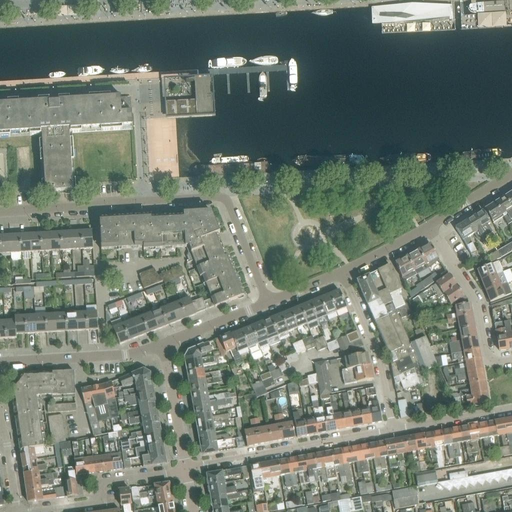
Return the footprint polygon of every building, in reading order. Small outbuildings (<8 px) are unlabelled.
[(511,0),(469,3),(465,8),(471,14),(511,10),(511,0)] [(409,5),(371,9),(371,26),(454,23),(451,7),(409,5)] [(0,137),(39,135),(42,186),(42,193),(47,193),(48,195),(53,195),(53,192),(65,191),(65,194),(71,194),(71,191),(76,191),(75,184),(72,133),(131,130),(133,130),(132,114),(131,113),(121,114),(121,110),(128,109),(128,97),(120,98),(120,95),(119,95),(59,98),(48,99),(0,101),(0,137)] [(196,101),(167,102),(168,116),(213,114),(212,100),(196,101)] [(500,148),(456,150),(450,156),(455,160),(501,157),(504,154),(500,148)] [(441,149),(404,150),(397,156),(403,161),(443,159),(448,154),(441,149)] [(383,153),(323,160),(319,164),(324,169),(386,164),(392,158),(383,153)] [(262,160),(213,164),(208,170),(213,175),(266,172),(270,166),(262,160)] [(498,201),(495,203),(504,217),(507,223),(509,226),(511,224),(511,208),(505,197),(504,198),(498,201)] [(493,224),(504,217),(495,203),(485,209),(484,210),(493,224)] [(484,230),(491,242),(496,239),(487,225),(491,223),(483,211),(474,216),(483,231),(484,230)] [(223,249),(217,234),(220,233),(219,233),(211,212),(183,214),(183,216),(151,218),(151,216),(100,219),(101,250),(119,249),(143,248),(144,250),(189,247),(191,253),(189,254),(188,256),(191,264),(188,265),(195,262),(200,277),(203,276),(212,299),(210,299),(210,300),(213,307),(214,307),(215,307),(227,303),(230,301),(244,296),(228,256),(226,257),(223,249)] [(465,222),(473,235),(478,232),(486,245),(491,242),(484,230),(483,231),(474,216),(465,222)] [(473,235),(465,222),(455,228),(463,241),(471,255),(476,252),(469,237),(473,235)] [(82,232),(83,250),(93,249),(92,231),(82,232)] [(61,233),(62,251),(72,250),(71,232),(61,233)] [(71,232),(72,250),(83,250),(82,232),(71,232)] [(40,234),(41,252),(52,251),(51,233),(40,234)] [(51,233),(52,251),(62,251),(61,233),(51,233)] [(30,235),(31,253),(41,252),(40,234),(30,235)] [(10,236),(11,254),(21,253),(20,235),(10,236)] [(20,235),(21,253),(31,253),(30,235),(20,235)] [(0,236),(0,247),(0,254),(11,254),(10,236),(0,236)] [(419,250),(429,269),(431,267),(439,260),(430,244),(423,248),(420,249),(419,250)] [(507,246),(497,252),(501,258),(511,252),(507,246)] [(429,269),(419,250),(407,257),(417,275),(429,269)] [(497,252),(487,258),(490,262),(501,258),(497,252)] [(400,261),(395,263),(404,282),(417,275),(407,257),(400,261)] [(498,262),(477,270),(482,281),(496,275),(503,273),(498,262)] [(95,277),(94,266),(84,267),(84,272),(84,277),(95,277)] [(401,290),(390,266),(379,271),(395,309),(395,310),(396,312),(399,311),(403,320),(412,316),(407,305),(405,306),(398,291),(401,290)] [(141,279),(140,280),(143,288),(144,289),(163,281),(165,284),(172,281),(179,279),(184,277),(180,267),(158,276),(157,273),(156,273),(154,269),(139,275),(140,278),(141,279)] [(70,269),(63,270),(63,274),(64,279),(74,278),(74,273),(70,273),(70,269)] [(496,275),(482,281),(485,289),(485,291),(486,292),(508,283),(511,280),(511,275),(510,270),(503,273),(496,275)] [(379,271),(369,275),(357,281),(389,354),(393,363),(391,363),(393,378),(395,384),(401,382),(403,389),(419,385),(426,382),(422,372),(410,344),(397,314),(396,312),(395,310),(395,309),(379,271)] [(428,279),(431,284),(436,281),(432,275),(428,279)] [(449,275),(432,287),(439,297),(443,294),(457,285),(449,275)] [(426,280),(421,283),(425,289),(429,286),(426,280)] [(421,283),(416,286),(417,287),(420,292),(425,289),(421,283)] [(511,293),(508,283),(486,292),(490,303),(511,293)] [(443,294),(439,297),(447,308),(451,305),(460,299),(463,303),(467,301),(467,300),(465,297),(457,285),(443,294)] [(329,295),(336,312),(346,308),(339,291),(332,293),(330,294),(329,295)] [(427,300),(423,293),(418,296),(423,303),(427,300)] [(329,295),(319,299),(326,316),(336,312),(329,295)] [(418,296),(412,300),(414,306),(423,303),(418,296)] [(180,302),(187,318),(196,315),(196,314),(207,310),(204,302),(203,302),(202,298),(192,303),(190,298),(180,302)] [(309,303),(317,320),(326,316),(319,299),(309,303)] [(204,302),(207,310),(213,307),(210,300),(204,302)] [(180,302),(170,305),(177,322),(187,318),(180,302)] [(309,303),(300,307),(309,329),(319,325),(317,320),(309,303)] [(115,304),(108,306),(111,315),(118,312),(116,308),(115,304)] [(447,320),(452,319),(472,315),(470,304),(469,304),(456,307),(457,314),(447,316),(447,320)] [(161,309),(167,326),(177,322),(170,305),(161,309)] [(300,307),(290,311),(297,328),(303,326),(305,330),(309,329),(300,307)] [(151,313),(158,330),(167,326),(161,309),(151,313)] [(287,332),(297,328),(290,311),(280,315),(287,332)] [(88,330),(98,330),(97,312),(87,313),(88,330)] [(67,332),(77,331),(76,313),(66,314),(67,332)] [(77,331),(88,330),(87,313),(76,313),(77,331)] [(142,317),(148,333),(158,330),(151,313),(142,317)] [(47,333),(57,332),(56,314),(46,315),(47,333)] [(57,332),(67,332),(66,314),(56,314),(57,332)] [(37,334),(47,333),(46,315),(36,316),(37,334)] [(280,315),(270,319),(279,341),(289,337),(287,332),(280,315)] [(472,315),(452,319),(453,324),(459,323),(460,330),(474,327),(472,315)] [(16,321),(15,321),(16,339),(17,339),(16,335),(26,334),(25,316),(15,317),(16,321)] [(26,334),(37,334),(36,316),(25,316),(26,334)] [(132,321),(139,337),(148,333),(142,317),(132,321)] [(270,319),(260,323),(270,347),(280,343),(270,319)] [(425,337),(417,319),(411,322),(419,340),(425,337)] [(120,320),(111,323),(113,328),(119,343),(119,345),(129,341),(122,324),(120,320)] [(15,321),(6,321),(7,339),(16,339),(15,321)] [(122,324),(129,341),(139,337),(132,321),(122,324)] [(260,323),(250,327),(260,351),(270,347),(260,323)] [(499,331),(496,331),(499,351),(509,349),(504,323),(498,324),(499,331)] [(250,327),(240,331),(248,349),(250,355),(260,351),(250,327)] [(477,338),(474,327),(460,330),(462,341),(477,338)] [(230,335),(237,353),(248,349),(240,331),(230,335),(230,334),(229,334),(230,335)] [(230,352),(237,366),(242,364),(237,353),(230,335),(226,337),(224,336),(215,340),(221,355),(224,356),(226,354),(230,352)] [(302,340),(306,351),(316,347),(315,344),(314,342),(312,336),(302,340)] [(346,336),(336,340),(340,348),(342,353),(351,349),(349,344),(346,336)] [(434,358),(430,347),(425,337),(419,340),(410,344),(422,372),(433,367),(434,370),(439,368),(438,367),(434,358)] [(314,342),(315,344),(316,347),(318,352),(328,347),(327,344),(325,340),(324,338),(314,342)] [(352,351),(364,347),(361,339),(349,344),(351,349),(352,351)] [(451,343),(450,343),(452,355),(479,350),(477,339),(462,341),(457,342),(451,343)] [(297,355),(306,351),(302,340),(292,344),(295,352),(297,355)] [(327,344),(328,347),(330,352),(340,348),(336,340),(327,344)] [(188,351),(184,358),(185,362),(206,358),(205,353),(211,351),(208,343),(188,351)] [(481,360),(479,350),(452,355),(453,361),(458,360),(458,363),(466,362),(481,360)] [(286,356),(287,361),(289,364),(299,360),(297,355),(295,352),(286,356)] [(354,369),(369,366),(367,354),(344,358),(347,370),(354,369)] [(434,358),(438,367),(449,365),(448,355),(435,358),(434,358)] [(188,372),(188,373),(203,370),(202,365),(218,363),(218,360),(217,356),(215,357),(206,358),(185,362),(186,371),(188,372)] [(456,375),(457,375),(483,370),(481,360),(466,362),(466,364),(467,368),(455,370),(456,375)] [(289,364),(287,361),(277,365),(279,369),(281,372),(291,368),(289,364)] [(314,364),(316,373),(316,376),(327,374),(324,362),(314,364)] [(344,385),(373,380),(370,366),(369,366),(354,369),(347,370),(342,371),(344,385)] [(136,385),(152,382),(150,373),(149,372),(143,369),(119,379),(122,388),(136,385)] [(279,369),(270,373),(273,381),(282,377),(281,372),(279,369)] [(203,370),(188,373),(187,375),(188,377),(189,378),(190,383),(221,377),(220,372),(204,374),(203,370)] [(485,382),(483,370),(457,375),(458,382),(469,380),(470,384),(485,382)] [(75,395),(75,391),(74,371),(56,372),(57,396),(75,395)] [(56,372),(37,373),(39,397),(57,396),(56,372)] [(11,389),(12,399),(15,398),(16,404),(36,401),(36,400),(31,396),(34,394),(38,397),(39,397),(37,373),(23,374),(11,389)] [(268,379),(262,382),(262,383),(265,390),(274,385),(273,381),(270,373),(269,373),(266,374),(268,379)] [(318,384),(316,376),(316,373),(307,377),(308,379),(309,385),(318,384)] [(330,394),(327,374),(316,376),(318,384),(320,396),(329,394),(330,394)] [(191,387),(190,389),(190,391),(191,392),(192,395),(207,392),(206,386),(222,383),(221,377),(190,383),(191,387)] [(308,379),(299,383),(300,389),(309,387),(309,385),(308,379)] [(111,382),(102,386),(111,419),(119,417),(115,399),(113,389),(111,382)] [(123,391),(117,392),(118,398),(124,397),(153,392),(152,388),(153,386),(152,382),(136,385),(136,389),(123,391)] [(296,382),(287,386),(288,392),(289,396),(299,395),(297,387),(296,382)] [(458,393),(451,395),(453,399),(455,399),(487,393),(485,382),(470,384),(471,389),(460,391),(461,394),(458,394),(458,393)] [(256,398),(257,398),(267,394),(265,390),(262,383),(252,386),(254,390),(255,394),(255,395),(256,398)] [(102,386),(88,388),(98,422),(111,419),(102,386)] [(88,388),(81,390),(93,437),(101,436),(98,422),(88,388)] [(376,396),(375,388),(365,390),(366,397),(371,424),(381,422),(377,402),(374,403),(373,397),(376,396)] [(153,392),(124,397),(125,400),(125,403),(125,404),(131,403),(132,407),(139,406),(147,404),(147,406),(155,404),(155,403),(154,401),(155,400),(155,397),(153,396),(153,392)] [(207,392),(192,395),(192,396),(191,397),(192,400),(193,401),(194,405),(230,398),(229,393),(208,397),(207,392)] [(347,393),(349,400),(353,427),(362,426),(360,411),(356,411),(354,400),(352,392),(347,393)] [(342,414),(344,429),(353,427),(349,400),(347,393),(342,394),(345,413),(342,414)] [(455,399),(456,405),(467,403),(468,406),(489,402),(487,393),(455,399)] [(366,397),(361,398),(363,410),(360,411),(362,426),(371,424),(366,397)] [(195,414),(196,416),(211,413),(217,412),(216,407),(226,405),(231,404),(230,398),(194,405),(195,410),(194,411),(194,414),(195,414)] [(17,427),(39,424),(36,401),(16,404),(13,404),(17,427)] [(313,407),(317,434),(327,432),(323,412),(323,409),(319,409),(317,402),(312,403),(313,407)] [(344,429),(342,414),(338,415),(336,403),(334,403),(331,404),(335,431),(344,429)] [(127,414),(120,415),(121,421),(128,420),(157,414),(156,410),(157,409),(156,406),(155,406),(155,404),(147,406),(147,404),(139,406),(140,407),(140,412),(127,414)] [(323,412),(327,432),(335,431),(331,404),(325,405),(327,411),(323,412)] [(309,420),(304,421),(307,436),(317,434),(313,407),(307,408),(309,420)] [(302,409),(292,411),(297,438),(307,436),(304,421),(302,409)] [(196,417),(195,418),(195,421),(197,422),(197,426),(228,420),(231,420),(230,414),(212,417),(211,413),(196,416),(196,417)] [(157,414),(128,420),(130,426),(142,423),(143,428),(159,425),(158,424),(159,423),(159,420),(158,419),(157,414)] [(229,426),(228,420),(197,426),(198,429),(197,431),(198,434),(199,434),(199,435),(214,433),(214,429),(229,426)] [(504,420),(495,422),(498,436),(501,436),(504,448),(500,448),(501,457),(510,455),(504,420)] [(494,437),(498,436),(495,422),(487,423),(491,450),(496,449),(494,437)] [(295,438),(292,423),(280,425),(283,440),(295,438)] [(487,423),(478,425),(480,440),(484,439),(486,451),(491,450),(487,423)] [(20,450),(43,447),(39,424),(17,427),(20,450)] [(132,437),(129,438),(130,440),(136,439),(160,435),(160,431),(161,429),(160,426),(159,426),(159,425),(143,428),(144,432),(131,434),(132,437)] [(271,442),(283,440),(280,425),(268,427),(271,442)] [(478,425),(469,427),(473,453),(478,452),(476,440),(480,440),(478,425)] [(271,442),(268,427),(256,430),(259,445),(271,442)] [(469,427),(460,428),(463,443),(466,442),(468,454),(470,462),(475,461),(473,453),(469,427)] [(460,428),(451,430),(455,457),(457,465),(460,464),(459,456),(461,456),(459,444),(463,443),(460,428)] [(247,447),(259,445),(256,430),(244,432),(247,447)] [(451,430),(441,432),(444,446),(448,446),(450,458),(455,457),(451,430)] [(438,460),(438,463),(439,468),(444,467),(443,459),(441,447),(444,446),(441,432),(433,433),(438,460)] [(214,433),(199,435),(199,436),(198,437),(199,440),(200,441),(201,445),(232,439),(232,437),(229,438),(229,434),(215,437),(214,433)] [(432,461),(438,460),(433,433),(424,435),(427,450),(430,449),(432,461)] [(160,435),(136,439),(137,444),(140,443),(141,448),(147,447),(162,445),(162,443),(163,442),(162,439),(161,438),(160,435)] [(424,435),(415,436),(420,463),(425,462),(423,450),(427,450),(424,435)] [(420,467),(420,463),(415,436),(405,438),(407,446),(405,446),(406,453),(408,453),(413,452),(415,464),(417,464),(419,472),(421,471),(420,467)] [(105,456),(101,457),(103,472),(113,471),(109,439),(108,437),(103,437),(104,445),(105,456)] [(236,439),(238,449),(245,447),(243,437),(238,438),(236,439)] [(96,438),(91,439),(91,447),(95,473),(103,472),(101,457),(98,457),(96,438)] [(405,438),(395,440),(400,467),(401,472),(406,471),(405,466),(403,454),(406,453),(405,446),(407,446),(405,438)] [(88,459),(84,459),(86,474),(95,473),(91,447),(91,439),(85,441),(88,459)] [(114,439),(109,439),(113,471),(122,470),(120,455),(116,455),(114,439)] [(202,449),(201,450),(201,453),(203,454),(203,455),(218,452),(217,448),(233,445),(232,439),(201,445),(202,449)] [(395,440),(386,442),(389,457),(391,468),(400,467),(395,440)] [(60,444),(61,451),(71,450),(70,442),(60,444)] [(78,442),(72,443),(76,476),(86,474),(84,459),(83,453),(80,453),(78,442)] [(386,442),(377,443),(381,470),(386,469),(384,457),(389,457),(386,442)] [(377,443),(368,445),(370,460),(374,459),(376,473),(382,472),(381,470),(377,443)] [(141,448),(136,449),(137,458),(138,458),(142,458),(164,454),(163,450),(164,449),(164,446),(162,445),(147,447),(141,448)] [(367,461),(370,460),(368,445),(359,447),(364,473),(369,472),(367,461)] [(22,462),(35,460),(35,459),(34,454),(44,452),(43,447),(20,450),(22,462)] [(359,447),(350,448),(353,463),(356,463),(358,474),(364,473),(359,447)] [(341,450),(346,476),(348,486),(353,485),(351,476),(349,464),(353,463),(350,448),(341,450)] [(341,477),(346,476),(341,450),(332,452),(336,472),(340,472),(341,477)] [(332,452),(324,453),(328,480),(333,479),(337,478),(336,472),(332,452)] [(324,453),(314,455),(318,477),(321,477),(323,483),(329,482),(328,480),(324,453)] [(164,454),(142,458),(143,466),(143,467),(150,466),(164,464),(166,461),(166,459),(164,458),(164,454)] [(319,482),(318,477),(314,455),(305,457),(310,483),(319,482)] [(305,457),(297,458),(299,473),(302,485),(310,483),(305,457)] [(297,458),(288,460),(293,487),(297,486),(295,474),(299,473),(297,458)] [(23,474),(39,472),(47,471),(46,464),(36,466),(35,461),(35,460),(22,462),(23,474)] [(287,488),(293,487),(288,460),(279,461),(281,477),(285,476),(287,488)] [(279,461),(269,463),(274,490),(279,489),(277,477),(281,477),(279,461)] [(275,493),(274,490),(269,463),(261,465),(265,489),(268,488),(269,494),(275,493)] [(252,476),(250,476),(253,493),(265,491),(265,489),(261,465),(250,467),(251,467),(252,476)] [(65,482),(67,497),(77,496),(73,466),(67,467),(69,481),(65,482)] [(442,470),(444,479),(457,477),(456,468),(442,470)] [(511,469),(501,472),(509,477),(511,479),(511,469)] [(207,480),(206,481),(207,485),(208,486),(209,487),(224,484),(223,478),(233,477),(231,470),(217,473),(207,475),(206,475),(207,480)] [(438,483),(435,471),(416,474),(418,487),(438,483)] [(39,472),(23,474),(25,483),(55,479),(57,479),(56,473),(52,474),(39,476),(39,472)] [(501,472),(493,473),(501,479),(506,482),(509,477),(501,472)] [(493,473),(485,475),(493,480),(498,484),(501,479),(493,473)] [(485,475),(477,476),(485,482),(490,485),(493,480),(485,475)] [(477,476),(469,478),(477,483),(482,487),(485,482),(477,476)] [(469,478),(461,479),(469,485),(474,488),(477,483),(469,478)] [(55,479),(25,483),(26,493),(42,491),(41,487),(53,485),(56,485),(55,479)] [(461,479),(453,481),(461,486),(466,489),(469,485),(461,479)] [(358,483),(361,495),(368,494),(366,483),(366,481),(358,483)] [(453,481),(445,482),(453,488),(458,491),(461,486),(453,481)] [(209,488),(208,489),(208,493),(210,494),(211,498),(236,494),(236,493),(234,482),(224,484),(209,487),(209,488)] [(445,482),(437,484),(450,492),(453,488),(445,482)] [(375,484),(376,492),(386,490),(385,486),(384,483),(375,484)] [(138,488),(131,489),(133,501),(171,495),(170,490),(171,489),(171,485),(169,484),(154,486),(155,491),(139,493),(138,488)] [(42,491),(26,493),(28,502),(65,497),(64,491),(63,487),(54,489),(54,493),(42,495),(42,491)] [(416,487),(415,487),(391,492),(395,510),(416,506),(419,505),(416,487)] [(131,505),(129,489),(129,490),(125,491),(124,489),(119,490),(121,506),(123,506),(123,511),(131,511),(130,505),(131,505)] [(220,508),(220,510),(228,508),(227,507),(226,501),(242,498),(242,497),(241,492),(236,493),(236,494),(211,498),(212,503),(211,504),(211,507),(212,508),(213,509),(220,508)] [(333,503),(338,502),(341,501),(340,496),(340,492),(331,494),(332,500),(333,503)] [(133,504),(141,503),(141,506),(157,503),(158,508),(173,505),(173,504),(174,503),(173,500),(172,499),(171,495),(133,501),(133,504)] [(510,511),(508,498),(508,496),(502,497),(502,499),(504,511),(510,511)] [(362,504),(362,503),(361,497),(350,499),(351,506),(362,504)] [(490,511),(488,502),(488,499),(482,500),(482,503),(484,511),(490,511)]
